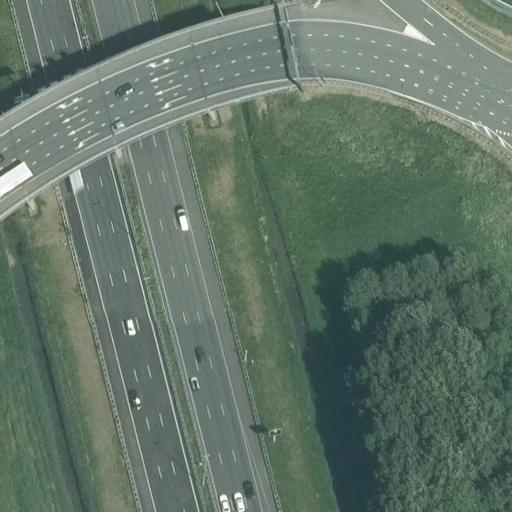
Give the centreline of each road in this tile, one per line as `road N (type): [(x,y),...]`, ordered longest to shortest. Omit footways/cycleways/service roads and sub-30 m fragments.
road 1 (trunk): [(502,103),(361,55),(282,50),(107,110),(0,171)]
road 2 (motorway): [(48,0),(176,511)]
road 3 (motorway): [(239,511),(112,0)]
road 4 (motorway): [(502,103),(399,0)]
